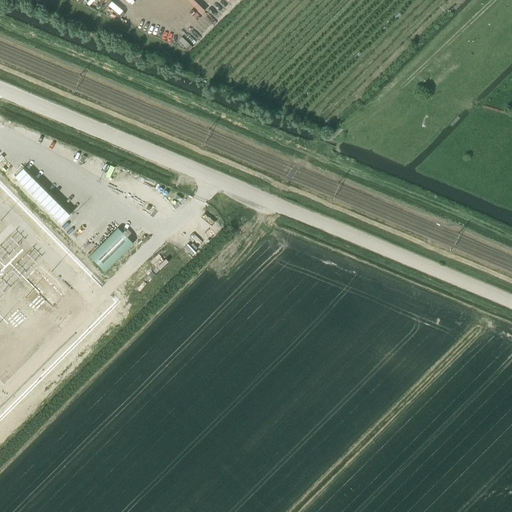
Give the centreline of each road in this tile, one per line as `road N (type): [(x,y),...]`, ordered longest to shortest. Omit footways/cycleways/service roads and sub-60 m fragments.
road 1 (track): [(496,0),(407,84),(334,132)]
road 2 (track): [(334,132),(349,102),(450,0)]
